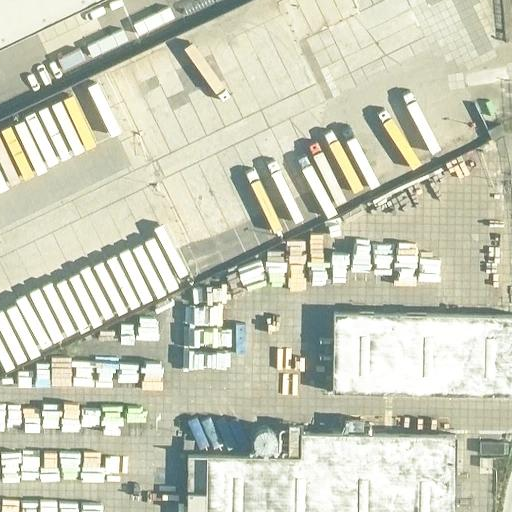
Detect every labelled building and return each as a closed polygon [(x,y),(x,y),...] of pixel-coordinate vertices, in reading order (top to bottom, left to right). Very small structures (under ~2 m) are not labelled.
[(0,0),(0,43),(89,0),(0,0)] [(286,0),(66,82),(57,104),(80,113),(79,145),(109,156),(44,156),(73,167),(40,179),(40,218),(137,181),(150,149),(165,191),(181,185),(171,213),(184,218),(255,192),(200,171),(185,210),(185,148),(215,137),(216,118),(274,119),(286,89),(278,68),(261,68),(260,85),(225,84),(250,19),(287,20),(321,112),(432,70),(405,0),(286,0)] [(460,0),(429,13),(454,74),(503,54),(489,20),(495,18),(488,0),(460,0)] [(500,122),(486,129),(490,139),(505,132),(500,122)] [(221,220),(196,226),(199,237),(223,232),(221,220)] [(331,392),(511,395),(511,315),(333,312),(331,392)] [(453,511),(455,435),(296,431),(296,457),(205,455),(203,511),(453,511)] [(503,444),(503,443),(479,443),(479,454),(503,455),(503,454),(506,454),(506,444),(503,444)] [(188,464),(188,491),(204,491),(204,465),(188,464)]
